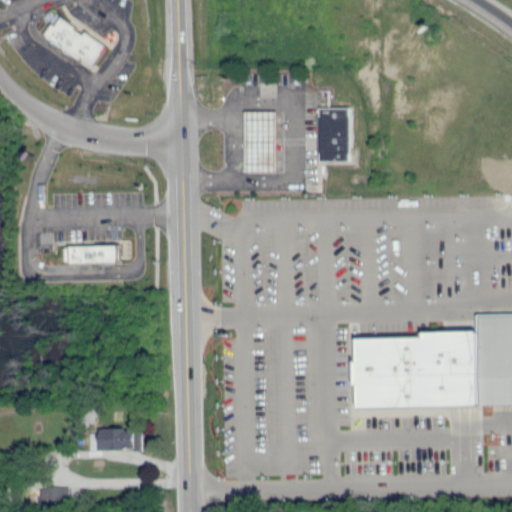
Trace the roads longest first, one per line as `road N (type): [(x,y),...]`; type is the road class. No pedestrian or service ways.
road 1 (tertiary): [(177,0),(189,511)]
road 2 (residential): [(0,74),(57,126),(180,138)]
